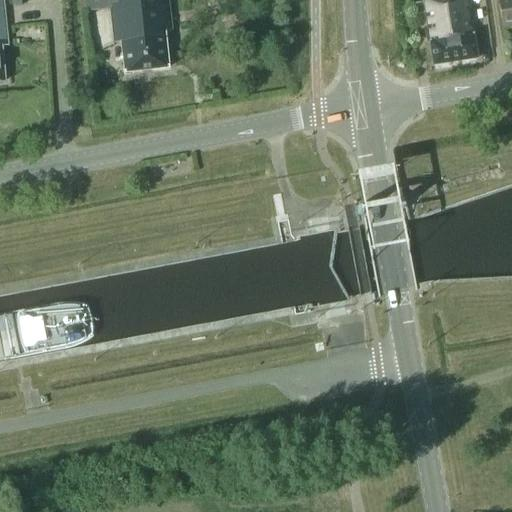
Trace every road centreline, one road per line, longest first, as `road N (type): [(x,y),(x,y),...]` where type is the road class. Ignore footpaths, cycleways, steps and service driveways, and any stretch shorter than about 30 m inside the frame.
road 1 (primary): [(436,511),(363,108)]
road 2 (tertiary): [(0,177),(363,108)]
road 3 (tertiary): [(363,108),(511,81)]
